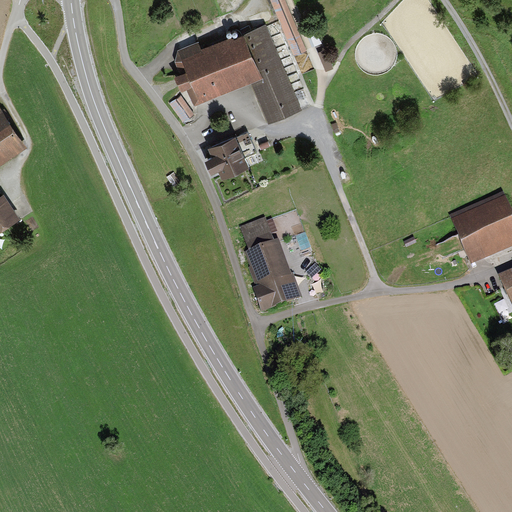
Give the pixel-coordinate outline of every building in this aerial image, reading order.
[(306,48),(285,0),(271,0),(295,53),(306,48)] [(183,86),(186,85),(194,104),(249,81),(267,122),(300,108),(264,25),(180,61),(184,71),(177,74),(183,86)] [(314,42),(323,38),(318,29),(310,34),(314,42)] [(325,68),(335,64),(324,41),(314,46),(325,68)] [(182,120),(194,112),(182,94),(170,102),(182,120)] [(1,109),(0,109),(0,163),(25,147),(1,109)] [(211,170),(217,167),(222,177),(250,164),(247,155),(256,151),(247,131),(236,136),(235,134),(209,145),(213,154),(206,157),(211,170)] [(0,230),(20,217),(4,193),(0,196),(0,230)] [(473,265),(511,247),(511,215),(504,197),(453,219),(473,265)] [(239,226),(249,251),(274,242),(265,217),(239,226)] [(279,240),(274,242),(249,251),(245,252),(251,268),(249,268),(256,287),(252,288),(261,313),(303,298),(297,282),(294,273),(292,274),(279,240)] [(511,270),(499,277),(511,302),(511,270)]
